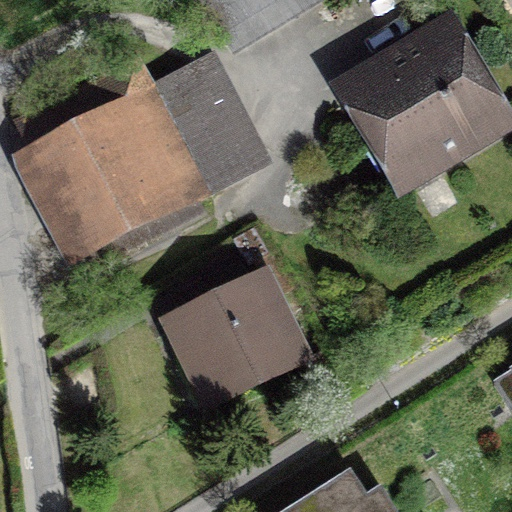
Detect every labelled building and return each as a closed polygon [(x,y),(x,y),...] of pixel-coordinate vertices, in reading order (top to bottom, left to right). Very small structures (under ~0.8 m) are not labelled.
[(212,0),(241,50),(329,0),(212,0)] [(390,182),(499,124),(452,36),(343,94),(390,182)] [(80,250),(238,163),(190,75),(32,162),(80,250)] [(287,353),(249,269),(172,304),(210,388),(287,353)] [(394,511),(384,494),(366,505),(349,478),(293,511),(394,511)]
